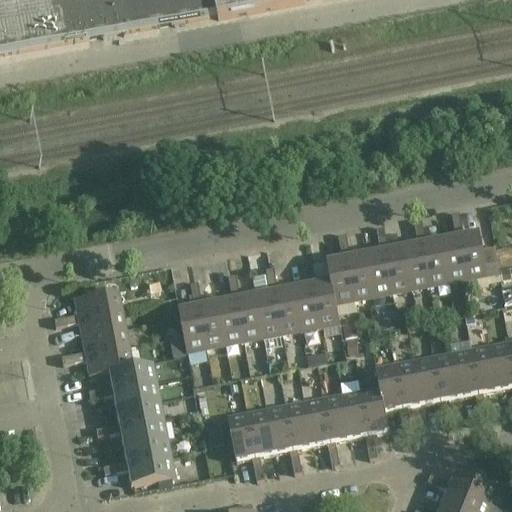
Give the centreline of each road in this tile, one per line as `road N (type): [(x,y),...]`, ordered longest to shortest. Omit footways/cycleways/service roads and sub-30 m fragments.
road 1 (residential): [(24,278),(511,184)]
road 2 (residential): [(86,511),(285,491)]
road 3 (residential): [(48,410),(24,278)]
road 4 (residential): [(285,491),(408,463)]
